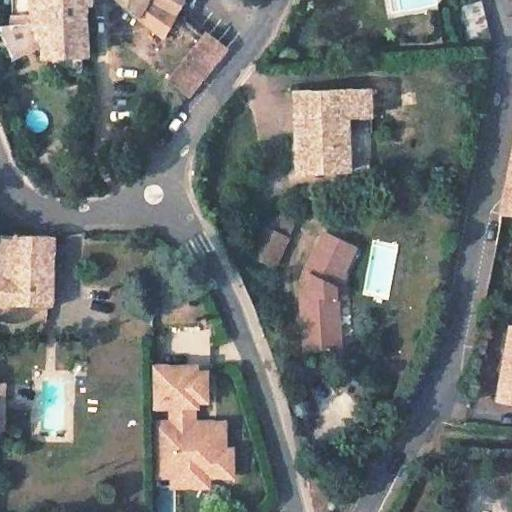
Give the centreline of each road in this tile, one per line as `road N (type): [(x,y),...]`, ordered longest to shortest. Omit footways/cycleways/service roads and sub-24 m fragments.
road 1 (unclassified): [(367,511),(453,348),(511,51)]
road 2 (tertiary): [(292,511),(249,348),(201,244),(168,198)]
road 3 (unclassified): [(168,198),(179,144),(275,0)]
road 4 (tertiary): [(168,198),(74,215),(32,209),(8,187),(0,165)]
